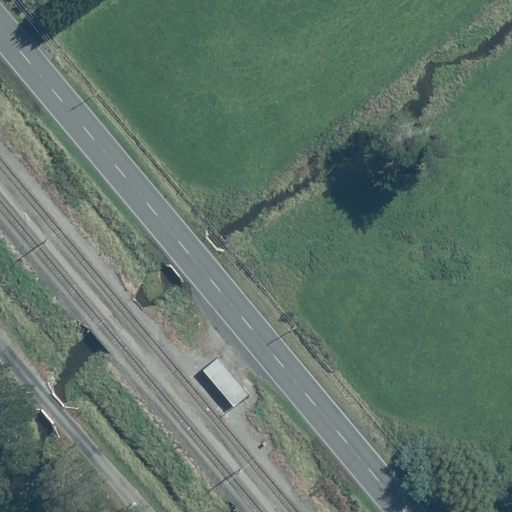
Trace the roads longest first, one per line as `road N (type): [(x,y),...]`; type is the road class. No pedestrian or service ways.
road 1 (secondary): [(402,511),(0,31)]
road 2 (unclassified): [(143,511),(0,345)]
